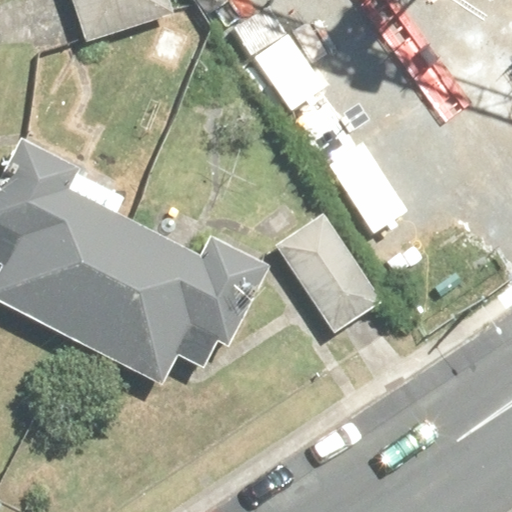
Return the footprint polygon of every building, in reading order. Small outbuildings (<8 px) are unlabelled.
[(154,0),(59,0),(77,51),(162,21),(154,0)] [(196,0),(233,56),(279,26),(269,12),(287,0),(196,0)] [(466,0),(364,0),(280,60),(348,157),(374,138),(396,170),(469,118),(450,91),(503,53),(466,0)] [(125,195),(3,140),(0,147),(0,324),(145,391),(160,360),(186,371),(198,345),(221,355),(257,277),(198,250),(191,267),(109,230),(125,195)] [(310,221),(261,252),(317,339),(366,307),(310,221)]
